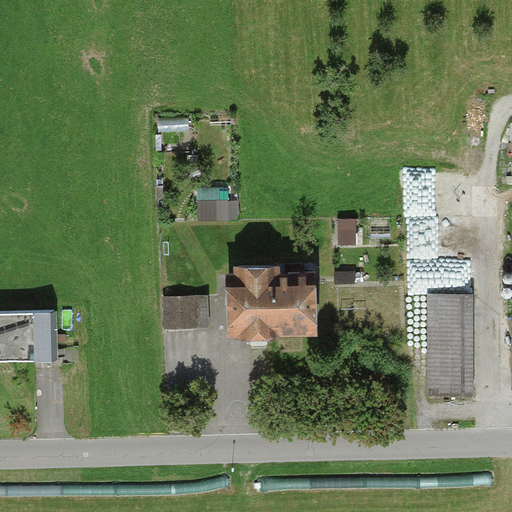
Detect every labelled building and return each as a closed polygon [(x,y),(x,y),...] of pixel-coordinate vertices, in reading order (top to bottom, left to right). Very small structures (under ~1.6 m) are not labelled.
[(227,190),(194,191),(196,222),(228,220),(227,190)] [(346,216),(344,240),(355,241),(357,217),(346,216)] [(229,274),(231,332),(314,330),(312,272),(276,273),(276,265),(238,266),(238,274),(229,274)] [(472,295),(429,296),(430,389),(473,388),(472,295)] [(207,296),(165,298),(166,328),(208,326),(207,296)] [(55,310),(0,311),(0,359),(31,358),(31,351),(57,350),(55,310)]
